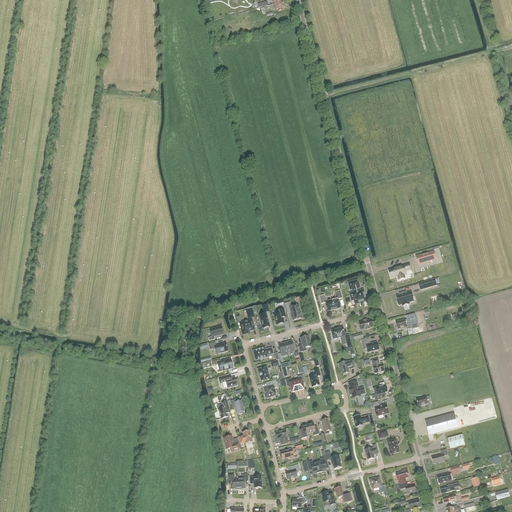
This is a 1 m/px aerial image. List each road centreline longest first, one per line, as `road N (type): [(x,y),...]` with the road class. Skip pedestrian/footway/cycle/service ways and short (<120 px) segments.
road 1 (tertiary): [(380,308),(297,0)]
road 2 (track): [(504,49),(322,94)]
road 3 (residential): [(265,429),(343,408),(344,392),(337,386),(259,408)]
road 4 (tertiary): [(419,458),(380,308)]
road 5 (residential): [(242,345),(380,308)]
road 6 (residential): [(283,494),(419,458)]
